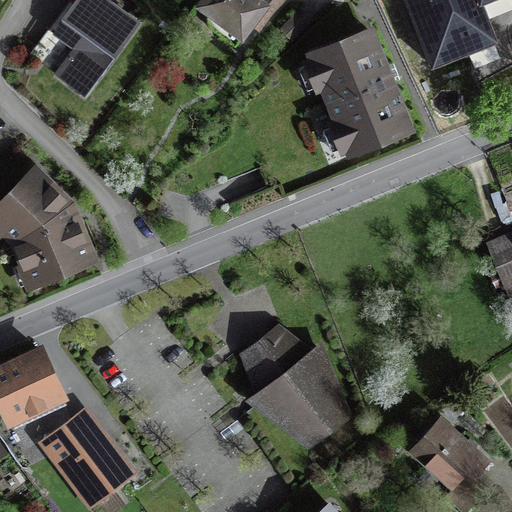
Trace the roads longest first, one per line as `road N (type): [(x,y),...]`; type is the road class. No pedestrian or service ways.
road 1 (residential): [(159,274),(511,133)]
road 2 (residential): [(159,274),(0,98)]
road 3 (residential): [(0,342),(159,274)]
